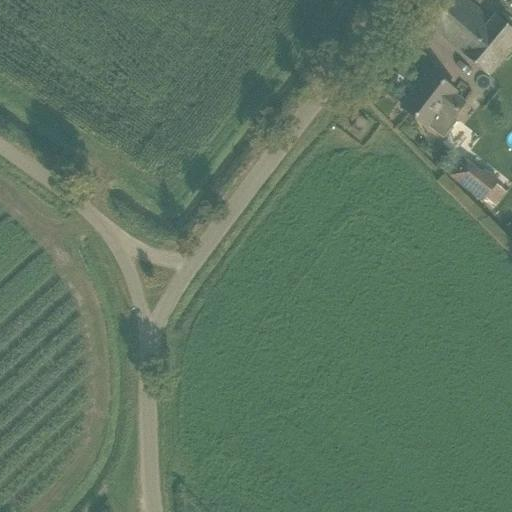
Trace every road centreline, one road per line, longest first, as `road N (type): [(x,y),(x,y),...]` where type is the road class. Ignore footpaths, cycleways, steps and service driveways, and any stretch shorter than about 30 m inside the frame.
road 1 (unclassified): [(162,314),(192,247),(400,0)]
road 2 (unclassified): [(162,314),(134,265),(75,203),(0,149)]
road 3 (unclassified): [(158,511),(152,479),(162,314)]
